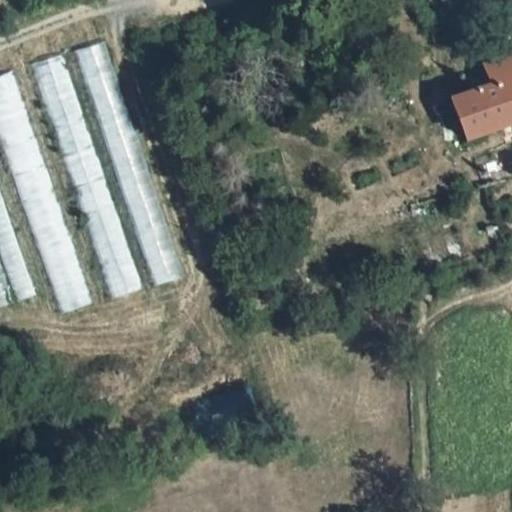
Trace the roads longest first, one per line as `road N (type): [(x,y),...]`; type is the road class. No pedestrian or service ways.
road 1 (track): [(511,287),(423,325),(427,511)]
road 2 (track): [(0,42),(118,0)]
